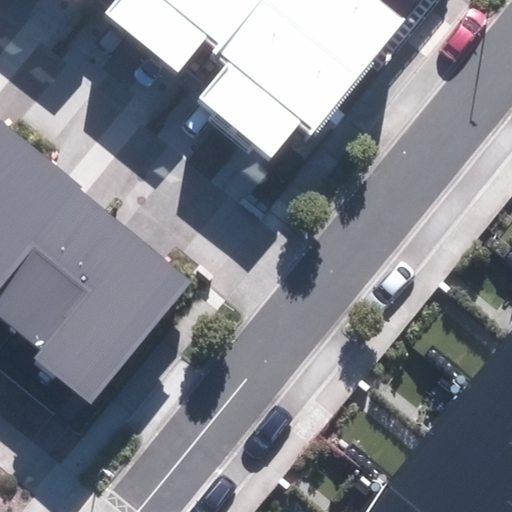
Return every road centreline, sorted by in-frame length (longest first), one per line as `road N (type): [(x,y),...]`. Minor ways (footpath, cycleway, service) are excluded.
road 1 (residential): [(0,51),(307,293)]
road 2 (residential): [(307,293),(511,45)]
road 3 (residential): [(129,511),(307,293)]
